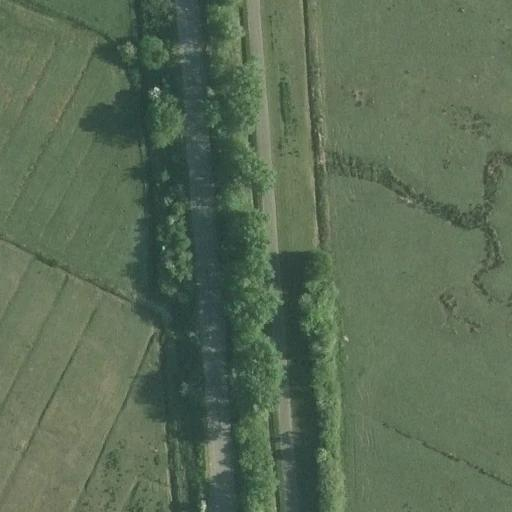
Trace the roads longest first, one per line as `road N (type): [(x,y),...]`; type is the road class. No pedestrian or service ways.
road 1 (unclassified): [(224,511),(186,0)]
road 2 (unknown): [(303,511),(269,0)]
